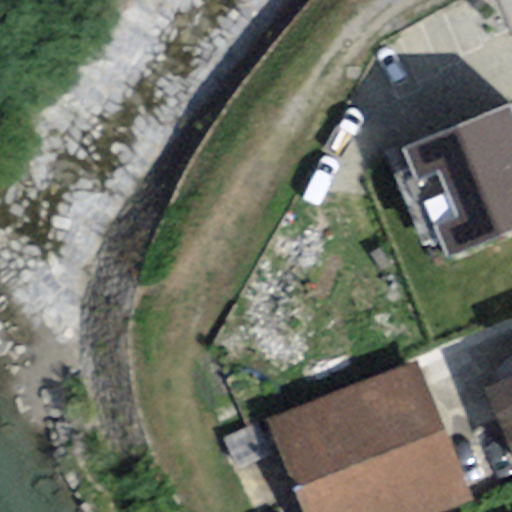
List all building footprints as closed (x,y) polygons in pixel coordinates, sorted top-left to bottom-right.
[(511,224),(511,123),(504,105),(476,116),(482,132),(443,148),(457,183),(422,197),(445,251),(511,224)] [(391,133),(346,108),(316,161),(360,185),(391,133)] [(222,337),(204,345),(213,364),(231,355),(222,337)] [(511,348),(504,352),(499,355),(495,359),(492,364),(490,369),(488,374),(488,380),(488,385),(490,391),(511,442),(511,348)] [(402,511),(455,491),(405,367),(270,421),(307,511),(402,511)]
